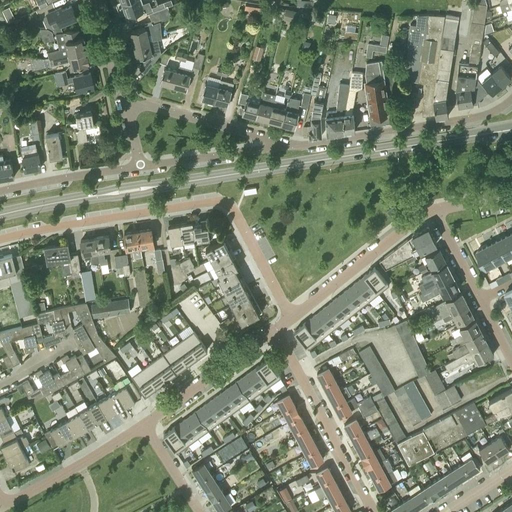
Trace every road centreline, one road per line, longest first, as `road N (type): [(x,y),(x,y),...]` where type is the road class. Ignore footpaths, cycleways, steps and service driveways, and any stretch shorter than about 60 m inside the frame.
road 1 (tertiary): [(0,214),(511,129)]
road 2 (residential): [(227,202),(241,193),(403,167),(422,174),(434,209)]
road 3 (residential): [(0,239),(227,202)]
road 4 (residential): [(511,100),(480,116),(295,146)]
road 5 (residential): [(374,511),(276,329)]
road 6 (residential): [(291,317),(434,209)]
road 7 (residential): [(295,146),(127,107)]
road 8 (residential): [(511,363),(434,209)]
road 9 (residential): [(144,424),(276,329)]
road 10 (residential): [(5,501),(144,424)]
road 11 (residential): [(295,146),(139,166)]
road 12 (residential): [(139,166),(0,191)]
road 13 (residential): [(227,202),(291,317)]
